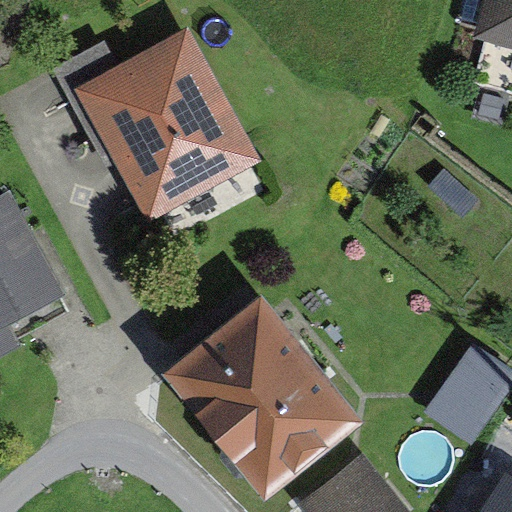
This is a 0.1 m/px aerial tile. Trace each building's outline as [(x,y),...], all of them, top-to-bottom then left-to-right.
[(511,0),(495,0),(485,39),(511,45),(511,0)] [(64,69),(112,174),(128,168),(154,226),(169,217),(182,241),(276,194),(259,170),(273,158),(197,31),(127,67),(118,43),(64,69)] [(0,355),(85,311),(20,189),(0,199),(0,355)] [(271,298),(171,377),(271,502),(371,424),(271,298)] [(511,401),(511,366),(481,345),(437,412),(484,443),(511,401)] [(421,511),(375,453),(311,504),(317,511),(421,511)]
